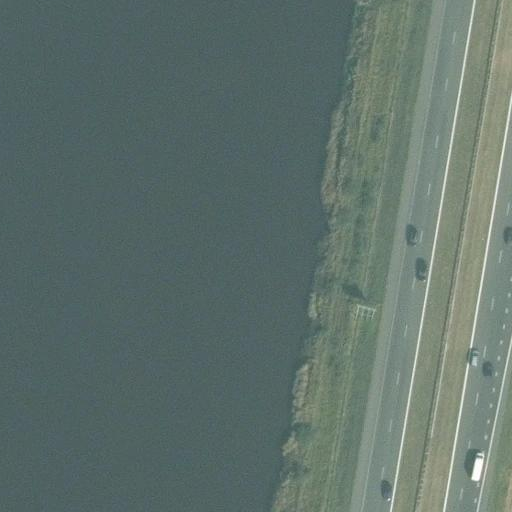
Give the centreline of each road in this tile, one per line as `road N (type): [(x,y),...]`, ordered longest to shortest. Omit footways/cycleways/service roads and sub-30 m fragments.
road 1 (motorway): [(459,0),(376,511)]
road 2 (motorway): [(459,511),(511,191)]
